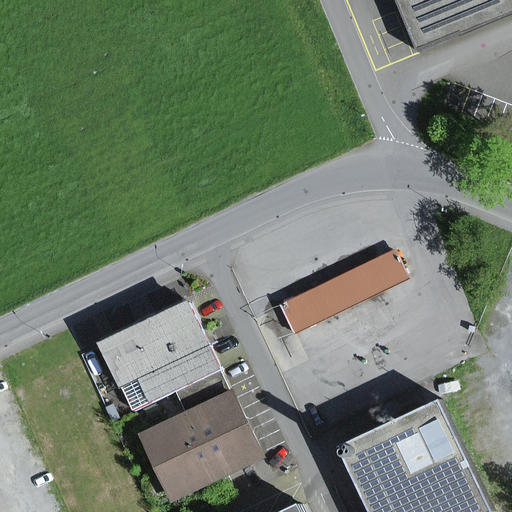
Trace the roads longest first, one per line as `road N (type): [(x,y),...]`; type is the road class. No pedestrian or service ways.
road 1 (residential): [(0,335),(317,185),(408,169)]
road 2 (unclassified): [(338,0),(408,169)]
